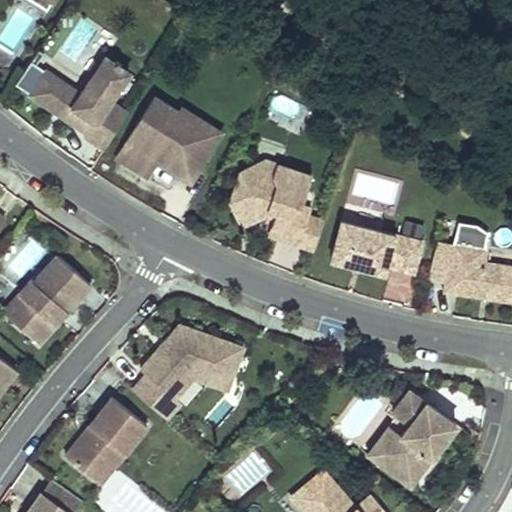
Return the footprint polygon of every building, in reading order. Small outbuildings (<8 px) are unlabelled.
[(31,0),(48,10),(53,0),(31,0)] [(80,93),(46,70),(30,93),(56,111),(59,107),(67,112),(64,116),(87,131),(84,135),(104,149),(127,112),(109,100),(129,71),(120,65),(121,63),(116,60),(114,61),(105,55),(80,93)] [(184,115),(154,97),(117,157),(149,177),(159,161),(181,175),(188,165),(197,170),(210,149),(198,141),(206,129),(184,115)] [(67,112),(59,107),(56,111),(64,116),(67,112)] [(210,149),(221,132),(187,110),(184,115),(206,129),(198,141),(210,149)] [(277,163),(266,160),(248,168),(272,176),(277,163)] [(312,175),(277,163),(272,176),(248,168),(241,171),(231,202),(234,209),(260,218),(267,214),(269,210),(277,212),(275,217),(272,226),(288,232),(285,240),(299,245),(309,216),(311,209),(302,205),(312,175)] [(260,218),(234,209),(243,226),(260,218)] [(324,221),(309,216),(299,245),(314,250),(324,221)] [(422,241),(341,221),(332,260),(385,273),(387,265),(414,272),(422,241)] [(288,232),(272,226),(269,235),(285,240),(288,232)] [(511,297),(511,263),(483,259),(485,246),(436,239),(430,279),(447,281),(446,288),(511,297)] [(91,283),(57,253),(34,280),(32,278),(19,293),(27,300),(11,318),(39,343),(91,283)] [(19,293),(3,311),(11,318),(27,300),(19,293)] [(181,323),(141,368),(147,373),(133,389),(167,418),(182,402),(176,397),(171,393),(192,369),(230,384),(244,347),(181,323)] [(0,391),(18,369),(0,355),(0,391)] [(227,390),(230,384),(192,369),(171,393),(176,397),(193,376),(227,390)] [(457,423),(410,388),(394,410),(398,414),(410,422),(381,462),(411,485),(433,455),(428,452),(432,446),(437,450),(457,423)] [(147,425),(113,396),(89,423),(92,426),(87,433),(83,430),(64,452),(91,475),(104,460),(112,467),(147,425)] [(410,422),(398,414),(369,454),(381,462),(410,422)] [(92,426),(89,423),(83,430),(87,433),(92,426)] [(432,446),(428,452),(433,455),(437,450),(432,446)] [(112,467),(104,460),(91,475),(99,482),(112,467)] [(324,470),(293,496),(306,511),(307,511),(308,502),(334,481),(324,470)] [(75,511),(84,500),(52,477),(42,491),(70,511),(75,511)] [(387,511),(373,494),(357,508),(334,481),(308,502),(307,511),(387,511)] [(70,511),(42,491),(26,511),(70,511)]
